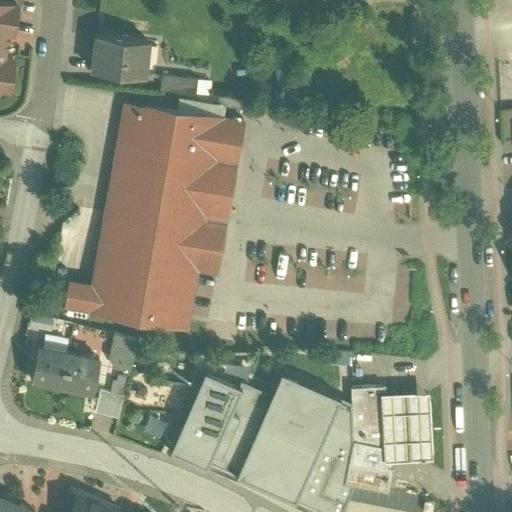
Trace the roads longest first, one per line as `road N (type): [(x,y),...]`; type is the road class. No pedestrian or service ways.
road 1 (tertiary): [(459,0),(481,511)]
road 2 (residential): [(232,511),(164,480),(0,434)]
road 3 (residential): [(0,311),(35,135)]
road 4 (residential): [(35,135),(49,0)]
